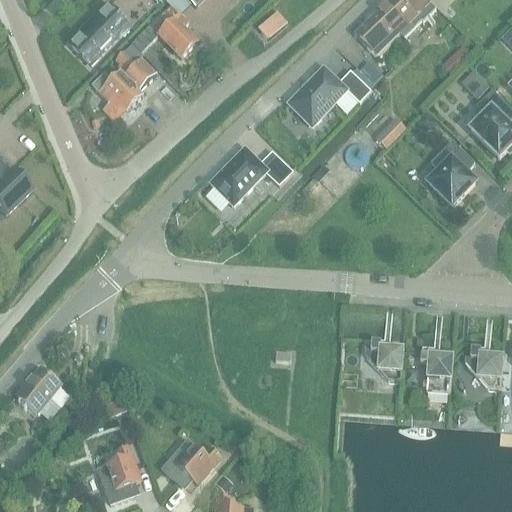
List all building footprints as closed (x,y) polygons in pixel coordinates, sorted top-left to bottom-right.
[(185,0),(195,9),(203,0),(185,0)] [(422,0),(406,0),(402,5),(397,0),(394,0),(355,38),(377,60),(430,8),(422,0)] [(107,8),(69,47),(92,70),(130,30),(107,8)] [(169,28),(158,38),(164,44),(181,62),(198,45),(185,32),(189,27),(172,10),(162,20),(169,28)] [(276,15),(256,33),(266,44),(286,27),(276,15)] [(131,45),(130,46),(131,48),(140,56),(158,38),(148,29),(131,45)] [(511,33),(510,32),(500,42),(511,52),(511,51),(511,33)] [(463,47),(452,58),(463,69),(474,59),(463,47)] [(127,116),(143,99),(139,95),(156,78),(141,63),(137,67),(125,55),(116,63),(128,76),(124,80),(120,76),(111,84),(104,77),(92,89),(109,107),(113,103),(127,116)] [(304,92),(288,108),(312,132),(347,96),(360,109),(371,98),(350,76),(339,88),(323,72),(305,91),(303,89),(303,90),(304,92)] [(511,132),(499,120),(509,110),(493,94),(476,111),(485,120),(471,134),(499,162),(506,155),(509,158),(511,155),(511,132)] [(426,116),(416,126),(422,133),(429,133),(436,126),(426,116)] [(394,123),(376,142),(386,152),(404,133),(394,123)] [(429,187),(452,210),(475,187),(465,177),(475,167),(452,145),(431,167),(440,176),(429,187)] [(230,167),(226,171),(225,172),(225,171),(224,172),(225,172),(210,187),(234,211),(266,178),(280,192),(295,177),(272,155),(261,167),(245,152),(231,166),(230,166),(230,167)] [(0,167),(0,212),(6,219),(15,210),(32,193),(12,173),(8,176),(0,167)] [(403,353),(389,352),(380,351),(380,346),(371,345),(370,355),(364,355),(364,359),(378,374),(377,376),(379,376),(388,386),(401,386),(403,353)] [(503,360),(489,359),(480,358),(481,353),(471,352),(471,362),(465,361),(464,366),(477,381),(477,382),(479,382),(488,393),(501,394),(503,360)] [(275,365),(290,366),(291,356),(276,355),(275,365)] [(453,360),(439,359),(421,358),(420,367),(428,367),(426,397),(450,398),(453,360)] [(38,418),(61,392),(41,375),(18,401),(38,418)] [(109,422),(118,419),(114,407),(105,410),(109,422)] [(197,487),(220,460),(210,451),(204,459),(194,450),(178,468),(170,462),(161,472),(181,489),(189,480),(197,487)] [(98,473),(106,496),(111,509),(135,500),(131,489),(140,485),(129,452),(116,456),(119,466),(98,473)] [(56,460),(47,470),(57,479),(62,474),(62,466),(56,460)] [(230,473),(226,478),(230,482),(235,477),(230,473)] [(224,480),(216,489),(224,496),(231,487),(224,480)] [(216,511),(242,511),(243,502),(218,500),(216,511)]
